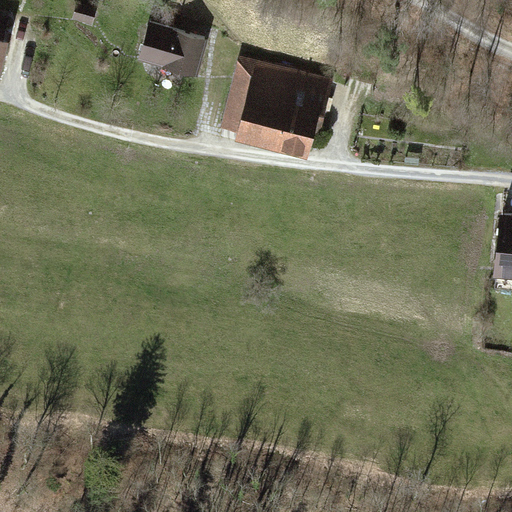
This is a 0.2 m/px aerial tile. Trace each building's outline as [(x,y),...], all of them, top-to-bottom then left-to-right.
[(97,6),(76,1),(72,18),(93,23),(97,6)] [(0,60),(6,37),(2,35),(3,32),(8,14),(0,11),(0,60)] [(136,54),(197,74),(209,36),(189,30),(148,17),(136,54)] [(237,138),(309,157),(318,124),(329,81),(236,56),(217,125),(239,131),(237,138)] [(511,210),(502,210),(497,268),(511,269),(511,210)]
